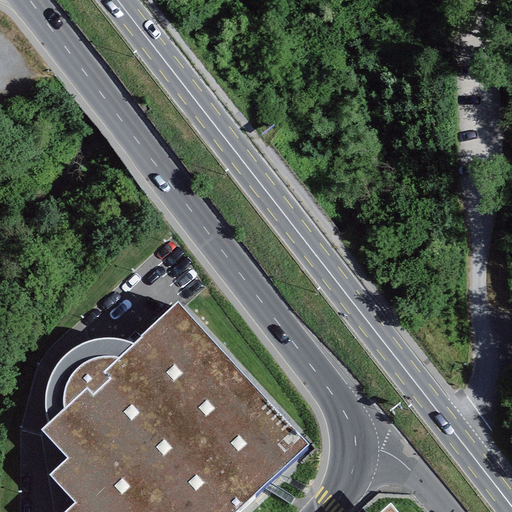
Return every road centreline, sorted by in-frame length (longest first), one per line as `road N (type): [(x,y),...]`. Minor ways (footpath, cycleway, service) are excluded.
road 1 (primary): [(511,509),(117,0)]
road 2 (residential): [(355,446),(330,390),(30,0)]
road 3 (track): [(462,442),(477,411),(483,365),(476,250),(486,0)]
